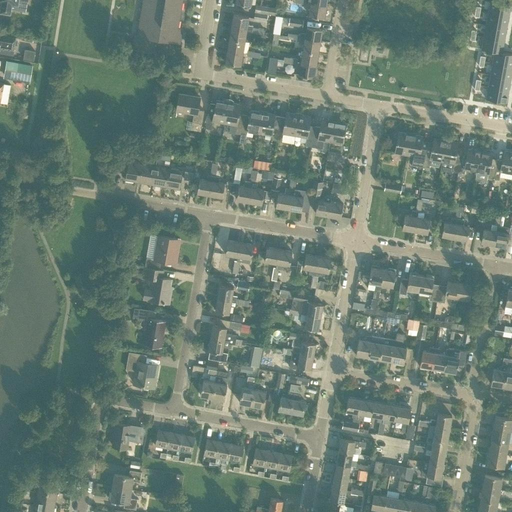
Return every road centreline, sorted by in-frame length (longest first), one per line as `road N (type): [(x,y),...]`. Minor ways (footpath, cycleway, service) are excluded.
road 1 (residential): [(209,214),(0,176)]
road 2 (residential): [(327,95),(201,73),(213,0)]
road 3 (residential): [(175,411),(209,214)]
road 4 (residential): [(354,240),(209,214)]
road 5 (residential): [(319,438),(175,411)]
road 6 (residential): [(496,265),(354,240)]
road 7 (residential): [(473,395),(331,372)]
road 8 (residential): [(354,240),(379,105)]
road 9 (residential): [(331,372),(354,240)]
road 10 (residential): [(511,128),(379,105)]
road 11 (residential): [(473,395),(496,265)]
